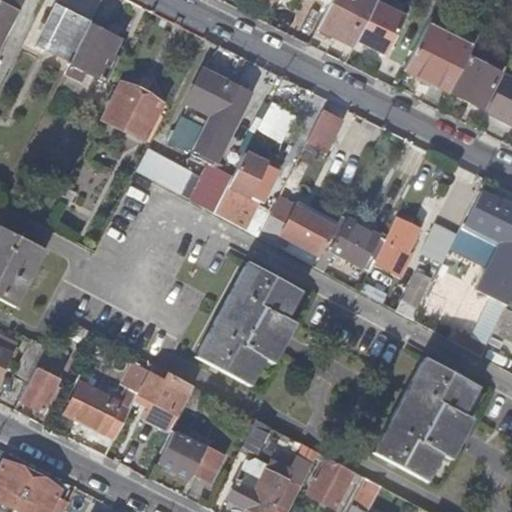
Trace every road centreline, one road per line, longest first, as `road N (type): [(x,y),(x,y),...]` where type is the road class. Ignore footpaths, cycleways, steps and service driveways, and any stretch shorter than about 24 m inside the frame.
road 1 (residential): [(511,167),(172,0)]
road 2 (residential): [(0,426),(170,511)]
